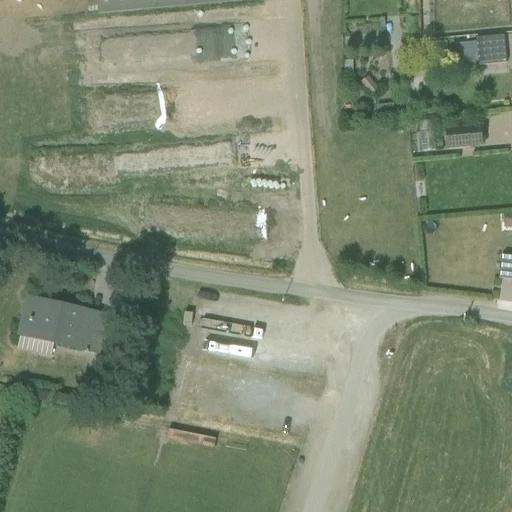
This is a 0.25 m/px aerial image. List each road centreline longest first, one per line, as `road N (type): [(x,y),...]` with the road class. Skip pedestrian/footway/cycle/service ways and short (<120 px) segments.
road 1 (unclassified): [(0,236),(163,280),(511,321)]
road 2 (unknown): [(314,300),(291,0)]
